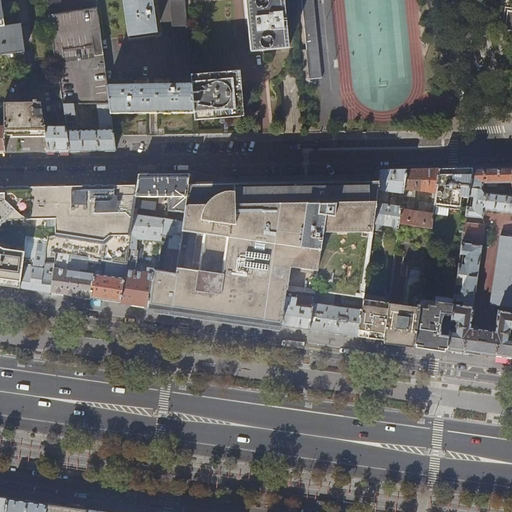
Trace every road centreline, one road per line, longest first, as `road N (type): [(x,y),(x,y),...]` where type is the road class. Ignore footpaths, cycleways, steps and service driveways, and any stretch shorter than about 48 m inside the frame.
road 1 (primary): [(511,448),(0,374)]
road 2 (residential): [(511,381),(0,308)]
road 3 (primary): [(0,409),(511,481)]
road 4 (residential): [(496,155),(0,163)]
road 5 (residential): [(268,511),(0,473)]
road 6 (residential): [(451,0),(496,155)]
